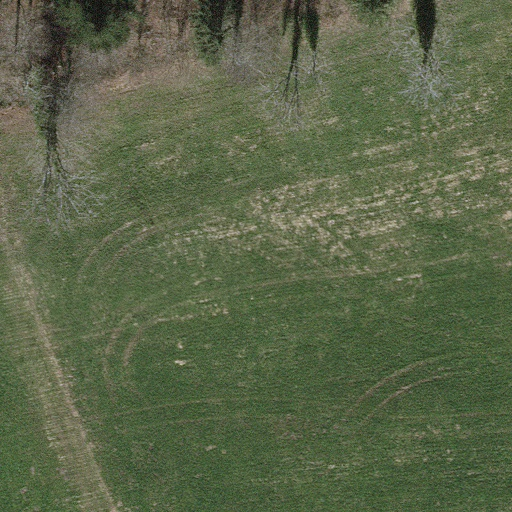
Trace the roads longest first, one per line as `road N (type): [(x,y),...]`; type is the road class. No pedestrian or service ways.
road 1 (track): [(0,100),(511,0)]
road 2 (track): [(87,511),(0,279)]
